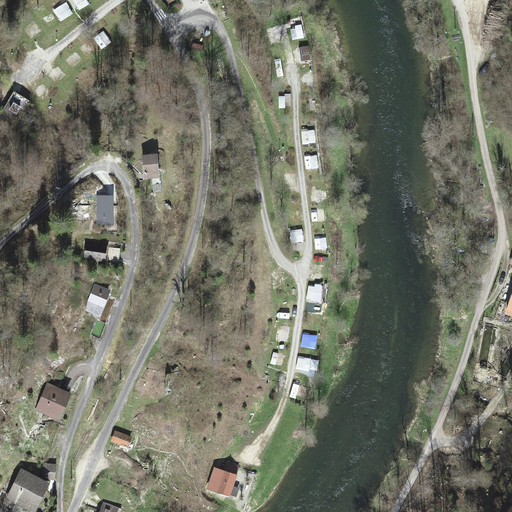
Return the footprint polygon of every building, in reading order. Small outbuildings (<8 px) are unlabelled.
[(72,0),(79,11),(90,4),(87,0),(72,0)] [(53,8),(58,21),(73,16),(68,3),(53,8)] [(30,102),(13,91),(3,109),(20,119),(30,102)] [(142,156),(144,179),(159,178),(157,154),(142,156)] [(97,224),(113,224),(113,196),(97,195),(97,224)] [(107,245),(86,242),(84,257),(105,260),(107,245)] [(86,311),(100,317),(110,290),(94,284),(87,301),(86,311)] [(511,289),(503,313),(511,316),(511,289)] [(35,410),(60,421),(71,393),(47,382),(35,410)] [(111,441),(128,447),(132,437),(115,430),(111,441)] [(56,464),(43,463),(42,478),(55,479),(56,464)] [(239,467),(228,463),(225,470),(214,467),(206,489),(230,496),(230,494),(233,486),(239,467)] [(35,511),(50,483),(21,468),(5,499),(30,511),(35,511)] [(239,488),(233,486),(230,494),(236,496),(239,488)] [(117,511),(119,508),(103,502),(99,511),(117,511)]
